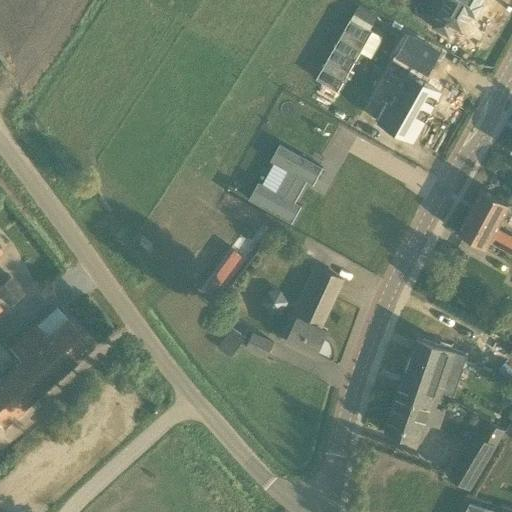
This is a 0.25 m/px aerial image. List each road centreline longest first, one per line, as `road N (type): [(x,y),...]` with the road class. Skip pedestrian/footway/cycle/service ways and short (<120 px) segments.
road 1 (unclassified): [(325,507),(288,498),(231,442),(117,303),(0,140)]
road 2 (tertiary): [(325,507),(383,303),(511,74)]
road 3 (unknown): [(63,511),(191,393)]
